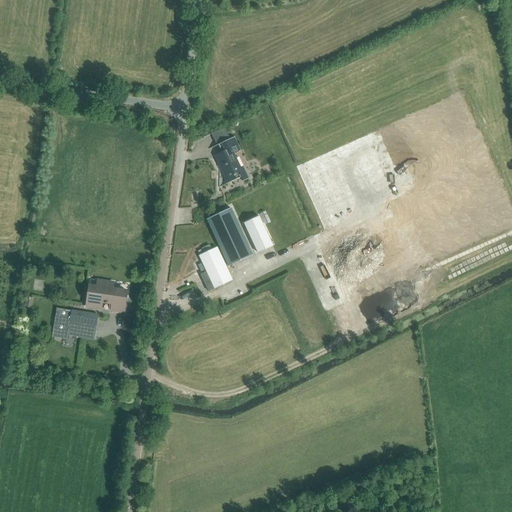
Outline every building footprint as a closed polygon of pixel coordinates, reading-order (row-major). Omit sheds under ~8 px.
[(326,265),(337,260),(354,296),(511,225),(511,210),(460,94),(296,166),(325,231),(313,236),(326,265)] [(218,144),(222,152),(216,156),(226,176),(226,185),(241,177),(243,182),(248,179),(242,167),(240,168),(233,153),(240,150),(233,137),(218,144)] [(231,209),(222,213),(207,220),(228,266),(252,255),(231,209)] [(258,253),(273,246),(259,217),(244,224),(258,253)] [(212,251),(210,246),(203,249),(205,254),(199,256),(207,272),(201,275),(209,292),(232,280),(217,248),(212,251)] [(101,287),(90,285),(87,306),(101,308),(102,303),(106,303),(106,304),(108,304),(112,304),(111,309),(123,311),(127,291),(113,289),(113,284),(101,282),(101,287)] [(32,308),(34,298),(26,297),(24,307),(32,308)] [(57,308),(52,338),(68,340),(68,337),(80,339),(82,323),(95,326),(97,316),(97,315),(82,312),(72,311),(71,310),(57,308)]
